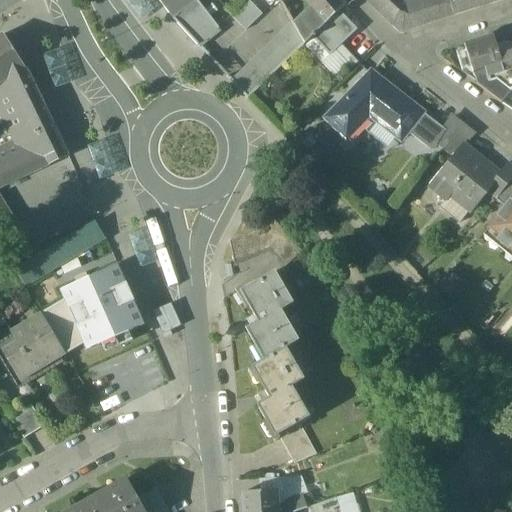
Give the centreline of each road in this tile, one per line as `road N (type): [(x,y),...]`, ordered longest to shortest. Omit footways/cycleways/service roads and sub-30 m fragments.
road 1 (residential): [(209,422),(125,436),(0,509)]
road 2 (tertiary): [(62,0),(139,137)]
road 3 (tertiary): [(180,102),(149,77),(95,0)]
road 4 (residential): [(409,53),(511,134)]
road 5 (tertiary): [(219,190),(236,164),(235,133),(214,108),(180,102)]
road 6 (tertiary): [(191,306),(195,248),(219,190)]
